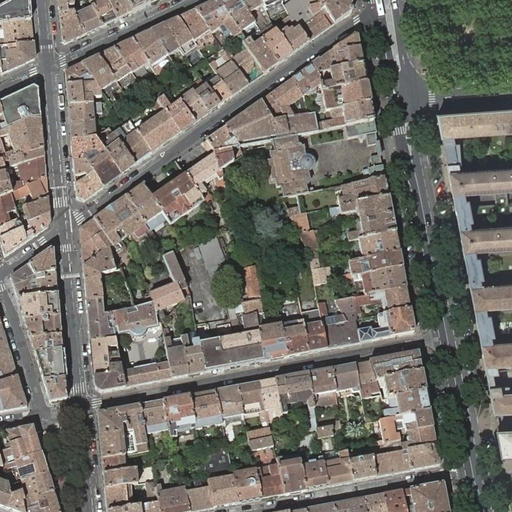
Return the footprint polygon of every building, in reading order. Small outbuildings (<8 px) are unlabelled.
[(26,0),(16,0),(0,9),(0,24),(31,21),(29,1),(26,0)] [(57,0),(59,14),(74,12),(74,9),(74,7),(73,1),(75,0),(57,0)] [(92,8),(102,28),(112,24),(117,21),(106,0),(97,0),(99,3),(92,7),(92,8)] [(106,0),(117,21),(132,14),(125,0),(106,0)] [(125,0),(132,14),(150,6),(146,0),(125,0)] [(242,5),(238,0),(219,0),(218,1),(226,13),(241,33),(247,42),(249,41),(252,39),(246,30),(255,24),(248,15),(242,5)] [(264,8),(259,0),(238,0),(242,5),(248,15),(255,24),(261,33),(269,27),(258,10),(264,8)] [(292,0),(285,5),(289,12),(288,13),(290,17),(296,29),(298,28),(313,17),(310,11),(320,5),(321,12),(324,10),(324,9),(336,0),(292,0)] [(352,12),(350,0),(336,0),(324,9),(324,10),(321,12),(313,17),(298,28),(299,30),(309,43),(335,25),(352,13),(352,12)] [(226,13),(218,1),(195,11),(210,32),(212,34),(219,30),(220,29),(223,27),(227,32),(228,31),(230,35),(233,39),(234,40),(234,39),(241,33),(226,13)] [(75,16),(85,36),(102,28),(92,8),(75,16)] [(210,32),(195,11),(177,19),(191,38),(194,42),(197,47),(199,50),(202,48),(197,40),(205,35),(218,53),(223,50),(222,48),(212,34),(210,32)] [(65,45),(85,36),(75,16),(74,12),(59,14),(62,43),(65,45)] [(292,55),(309,43),(299,30),(298,28),(296,29),(290,17),(283,21),(288,28),(287,29),(280,34),(279,32),(280,31),(278,28),(281,27),(279,24),(273,29),(275,31),(278,35),(292,55)] [(191,38),(177,19),(164,26),(178,46),(180,50),(185,55),(187,53),(197,47),(194,42),(191,38)] [(33,43),(31,21),(0,24),(0,30),(4,30),(6,41),(0,42),(0,46),(17,45),(33,43)] [(178,46),(164,26),(151,32),(167,55),(168,57),(171,56),(180,50),(178,46)] [(227,37),(230,35),(228,31),(227,32),(223,27),(220,29),(221,30),(222,31),(227,37)] [(278,65),(292,55),(278,35),(275,31),(261,41),(278,65)] [(167,55),(151,32),(133,40),(149,64),(150,66),(154,71),(156,75),(162,70),(157,62),(165,56),(165,57),(167,55)] [(248,86),(264,75),(247,51),(243,45),(247,42),(241,33),(234,39),(234,40),(243,53),(234,59),(233,57),(225,46),(222,48),(223,50),(224,52),(231,61),(232,63),(248,86)] [(354,36),(333,51),(333,55),(359,49),(357,37),(354,36)] [(264,75),(278,65),(261,41),(253,47),(251,44),(252,43),(253,42),(253,41),(253,40),(252,40),(252,39),(249,41),(247,42),(243,45),(247,51),(264,75)] [(149,64),(133,40),(114,49),(132,75),(135,80),(137,82),(141,87),(146,84),(143,79),(149,75),(154,71),(150,66),(149,64)] [(1,68),(2,75),(8,72),(35,60),(33,43),(17,45),(0,46),(0,54),(1,61),(1,68)] [(132,75),(114,49),(98,57),(116,82),(120,88),(119,89),(120,90),(126,86),(135,80),(132,75)] [(333,51),(312,66),(318,74),(363,66),(359,49),(333,55),(333,51)] [(232,98),(248,86),(232,63),(231,61),(224,52),(221,55),(228,63),(229,64),(221,70),(217,63),(211,67),(212,69),(216,74),(218,77),(232,98)] [(116,82),(98,57),(81,65),(96,85),(101,93),(105,98),(108,103),(110,106),(117,102),(111,94),(119,89),(120,88),(116,82)] [(96,85),(81,65),(65,72),(66,86),(82,85),(82,86),(91,85),(96,85)] [(297,137),(318,133),(316,126),(314,115),(308,116),(308,115),(301,117),(293,118),(286,108),(300,98),(303,96),(304,98),(307,98),(315,96),(322,94),(318,74),(312,66),(269,96),(280,111),(284,120),(273,122),(267,113),(261,102),(225,127),(231,136),(236,144),(239,148),(272,142),(297,137)] [(366,85),(363,66),(331,72),(333,83),(320,86),(322,94),(366,85)] [(220,106),(232,98),(218,77),(216,74),(214,75),(203,83),(205,86),(220,106)] [(189,86),(186,82),(172,92),(175,96),(186,88),(189,86)] [(208,115),(220,106),(205,86),(203,83),(202,82),(200,83),(191,90),(192,91),(195,94),(208,115)] [(82,85),(66,86),(68,106),(93,105),(92,93),(101,93),(96,85),(91,85),(82,86),(82,85)] [(334,112),(370,105),(366,85),(322,94),(324,104),(325,113),(334,112)] [(194,125),(208,115),(195,94),(192,91),(191,90),(189,86),(186,88),(190,93),(178,101),(178,102),(179,103),(194,125)] [(33,88),(0,103),(0,110),(2,117),(0,117),(0,130),(1,132),(6,130),(7,130),(29,119),(40,119),(37,90),(33,88)] [(157,102),(163,98),(169,94),(166,88),(149,99),(154,105),(157,102)] [(324,104),(322,94),(315,96),(318,115),(325,113),(324,104)] [(269,96),(261,102),(267,113),(273,122),(284,120),(280,111),(269,96)] [(305,102),(304,98),(303,96),(300,98),(303,114),(300,114),(301,117),(308,115),(307,112),(306,108),(305,102)] [(179,135),(194,125),(179,103),(170,108),(163,98),(157,102),(164,113),(179,135)] [(69,123),(94,121),(94,115),(102,114),(101,104),(93,105),(68,106),(69,123)] [(346,127),(374,122),(370,105),(334,112),(336,122),(316,126),(318,133),(346,127)] [(511,109),(437,115),(486,376),(498,375),(497,368),(511,366),(511,393),(511,394),(509,387),(489,388),(494,415),(511,413),(511,431),(497,432),(502,457),(511,456),(511,109)] [(152,155),(179,135),(164,113),(159,116),(142,128),(137,132),(152,155)] [(6,130),(1,132),(0,132),(0,138),(8,136),(14,152),(8,154),(9,159),(15,157),(43,149),(40,119),(29,119),(7,130),(6,130)] [(96,139),(94,121),(69,123),(71,141),(96,139)] [(135,167),(152,155),(137,132),(136,131),(130,122),(124,126),(113,134),(115,138),(118,143),(119,144),(135,167)] [(378,145),(374,122),(346,127),(348,139),(360,137),(360,140),(367,138),(369,147),(378,145)] [(231,150),(239,148),(236,144),(231,136),(225,127),(206,141),(208,144),(214,153),(225,151),(226,157),(232,156),(231,150)] [(121,176),(135,167),(119,144),(118,143),(115,138),(113,134),(109,129),(96,139),(103,149),(105,152),(121,176)] [(303,196),(308,195),(307,191),(306,187),(308,186),(309,185),(309,183),(310,183),(309,173),(310,173),(313,171),(314,169),(315,166),(315,163),(313,159),(311,158),(307,156),(306,156),(304,147),(302,147),(300,146),(298,145),(297,137),(272,142),(274,153),(269,154),(271,161),(267,162),(271,182),(275,182),(276,189),(281,188),(283,200),(303,196)] [(0,161),(1,161),(7,160),(9,159),(8,154),(5,155),(0,139),(0,161)] [(103,149),(96,139),(71,141),(73,162),(86,161),(87,164),(90,162),(88,159),(88,156),(96,153),(103,149)] [(44,157),(43,149),(15,157),(9,159),(7,160),(7,162),(9,169),(15,166),(18,166),(44,157)] [(104,188),(121,176),(105,152),(103,149),(96,153),(88,156),(88,159),(90,162),(87,164),(89,166),(94,173),(104,188)] [(215,176),(219,181),(222,179),(221,172),(233,164),(232,156),(226,157),(225,151),(214,153),(215,156),(185,177),(200,197),(203,203),(208,214),(212,212),(207,205),(211,202),(206,193),(205,194),(200,187),(215,176)] [(46,177),(44,157),(18,166),(19,174),(21,182),(10,186),(12,193),(26,187),(46,177)] [(385,179),(380,157),(371,158),(373,169),(364,171),(366,183),(385,179)] [(75,177),(75,184),(75,185),(94,173),(89,166),(87,164),(86,161),(73,162),(75,177)] [(2,174),(0,174),(0,186),(9,184),(6,173),(2,174)] [(84,202),(104,188),(94,173),(75,185),(77,199),(84,202)] [(48,198),(46,177),(26,187),(12,193),(10,194),(11,197),(19,195),(20,198),(29,194),(33,202),(34,204),(48,198)] [(152,200),(162,214),(166,219),(170,226),(171,225),(203,203),(200,197),(185,177),(152,200)] [(385,179),(366,183),(350,186),(353,197),(345,199),(338,200),(339,208),(340,208),(388,199),(385,179)] [(12,193),(10,186),(9,184),(0,186),(0,198),(10,194),(12,193)] [(142,185),(125,197),(136,211),(145,226),(162,214),(152,200),(151,198),(142,185)] [(353,197),(350,186),(343,188),(345,199),(353,197)] [(10,194),(0,198),(0,228),(9,224),(6,214),(16,210),(11,197),(10,194)] [(109,250),(112,258),(120,253),(120,250),(118,245),(131,236),(135,241),(140,243),(147,237),(145,234),(145,233),(142,228),(145,226),(136,211),(125,197),(94,220),(112,247),(109,250)] [(49,214),(48,198),(34,204),(26,207),(22,208),(25,218),(19,220),(21,225),(21,227),(23,226),(25,229),(29,227),(28,224),(49,214)] [(392,216),(388,199),(340,208),(341,215),(357,212),(359,223),(392,216)] [(298,209),(287,211),(290,218),(300,216),(298,209)] [(9,224),(0,228),(0,244),(4,257),(5,258),(33,238),(48,228),(50,223),(49,214),(28,224),(29,227),(25,229),(23,226),(21,227),(21,225),(19,220),(9,224)] [(162,214),(145,226),(148,231),(150,231),(166,219),(162,214)] [(300,216),(290,218),(299,236),(312,233),(305,215),(300,216)] [(395,234),(392,216),(359,223),(361,233),(339,238),(340,246),(358,242),(395,234)] [(79,230),(83,267),(109,250),(112,247),(94,220),(79,230)] [(148,231),(145,233),(145,234),(147,237),(150,241),(155,237),(150,231),(148,231)] [(312,233),(299,236),(308,253),(316,251),(319,250),(314,236),(313,232),(312,233)] [(399,254),(395,234),(358,242),(363,262),(399,254)] [(216,239),(200,245),(216,290),(233,284),(216,239)] [(155,248),(151,251),(157,259),(162,258),(155,248)] [(50,250),(28,266),(34,277),(55,274),(53,251),(50,250)] [(84,280),(101,281),(100,276),(115,272),(112,258),(109,250),(83,267),(84,280)] [(316,251),(308,253),(309,255),(311,272),(320,270),(316,251)] [(402,268),(399,254),(363,262),(348,265),(350,275),(351,279),(353,278),(402,268)] [(162,258),(174,285),(176,285),(183,302),(190,298),(187,290),(184,281),(172,255),(166,257),(162,258)] [(293,261),(295,272),(303,271),(301,260),(293,261)] [(11,278),(17,300),(34,298),(34,277),(28,266),(11,278)] [(260,296),(255,268),(246,269),(246,270),(244,270),(249,298),(260,296)] [(320,270),(311,272),(314,286),(327,284),(326,280),(325,277),(331,276),(329,268),(320,270)] [(406,290),(402,268),(353,278),(354,284),(362,282),(364,297),(406,290)] [(34,298),(57,295),(55,274),(34,277),(34,298)] [(350,275),(326,280),(327,284),(351,279),(350,275)] [(84,280),(86,302),(102,300),(101,288),(101,281),(84,280)] [(149,295),(153,304),(157,313),(161,311),(183,302),(176,285),(174,285),(149,295)] [(410,311),(406,290),(364,297),(352,299),(354,308),(370,305),(370,303),(381,301),(384,313),(378,314),(378,317),(398,313),(410,311)] [(17,300),(24,321),(59,318),(57,295),(34,298),(17,300)] [(319,311),(326,350),(359,344),(357,333),(355,322),(357,321),(355,314),(354,308),(352,299),(335,302),(343,315),(328,320),(325,304),(318,305),(318,308),(319,311)] [(86,302),(90,342),(115,340),(114,333),(111,314),(104,316),(102,300),(86,302)] [(263,314),(261,302),(242,305),(246,317),(256,315),(263,314)] [(111,314),(114,333),(117,333),(117,335),(129,333),(130,334),(131,335),(131,336),(132,336),(133,336),(133,337),(134,337),(135,337),(136,337),(137,337),(138,337),(139,337),(140,337),(141,336),(142,336),(143,335),(144,335),(145,334),(145,333),(146,333),(146,332),(146,331),(147,330),(147,329),(158,327),(157,321),(159,321),(161,326),(165,321),(161,311),(157,313),(153,304),(134,309),(136,313),(127,316),(126,311),(111,314)] [(301,314),(302,317),(309,354),(326,350),(319,311),(301,314)] [(414,332),(410,311),(398,313),(378,317),(377,317),(379,330),(372,332),(373,341),(413,334),(414,332)] [(265,322),(263,314),(256,315),(260,338),(264,362),(287,358),(281,327),(270,329),(266,330),(265,322)] [(199,345),(205,374),(246,366),(264,362),(260,338),(256,315),(246,317),(243,318),(246,336),(238,338),(236,338),(233,339),(226,340),(219,341),(207,344),(199,345)] [(284,326),(281,327),(287,358),(309,354),(302,317),(297,318),(298,323),(284,326)] [(24,321),(30,340),(61,337),(59,318),(24,321)] [(0,324),(0,354),(9,351),(0,324)] [(357,333),(359,344),(373,341),(372,332),(371,330),(357,333)] [(199,341),(198,335),(187,337),(187,338),(188,344),(199,341)] [(30,340),(35,356),(42,353),(62,351),(61,337),(30,340)] [(187,338),(181,339),(182,345),(188,377),(205,374),(199,345),(199,341),(188,344),(187,338)] [(90,342),(94,378),(101,378),(109,377),(109,368),(120,366),(115,340),(90,342)] [(170,340),(164,341),(168,359),(172,380),(188,377),(182,345),(180,346),(180,350),(172,351),(170,340)] [(0,383),(17,377),(9,351),(0,354),(0,383)] [(35,356),(43,382),(53,381),(65,381),(62,351),(42,353),(35,356)] [(418,353),(369,362),(376,382),(383,380),(421,372),(418,353)] [(165,364),(156,366),(159,382),(172,380),(168,359),(164,360),(165,364)] [(369,362),(355,365),(360,392),(361,401),(380,397),(376,382),(369,362)] [(355,365),(331,369),(336,393),(352,390),(353,393),(360,392),(355,365)] [(101,378),(94,378),(94,385),(94,386),(94,387),(95,388),(96,389),(96,390),(97,390),(97,391),(98,391),(98,392),(99,392),(100,393),(101,393),(102,393),(103,393),(104,393),(105,393),(126,389),(121,372),(121,369),(120,366),(109,368),(109,377),(101,378)] [(135,370),(138,387),(159,382),(156,366),(135,370)] [(121,372),(126,389),(138,387),(135,370),(125,372),(125,368),(121,369),(121,372)] [(331,369),(308,374),(313,403),(317,402),(316,396),(331,393),(333,404),(337,404),(336,393),(331,369)] [(425,392),(421,372),(383,380),(387,400),(389,400),(402,397),(425,392)] [(308,374),(275,380),(282,419),(283,424),(289,423),(285,404),(307,399),(309,411),(310,411),(314,410),(313,403),(308,374)] [(0,383),(0,413),(27,408),(17,377),(0,383)] [(275,380),(260,383),(263,397),(265,411),(266,417),(267,422),(268,424),(280,422),(279,420),(282,419),(275,380)] [(53,381),(43,382),(50,404),(66,400),(65,381),(53,381)] [(260,383),(238,388),(243,415),(247,415),(260,412),(263,424),(267,422),(266,417),(265,411),(263,397),(260,383)] [(238,388),(215,392),(219,407),(222,426),(222,427),(226,426),(225,419),(241,416),(241,421),(244,421),(243,415),(238,388)] [(215,392),(189,397),(195,427),(196,430),(203,429),(202,421),(215,419),(217,427),(222,426),(219,407),(215,392)] [(384,412),(385,420),(392,419),(393,419),(400,418),(429,412),(425,392),(402,397),(389,400),(391,410),(384,412)] [(189,397),(162,402),(168,432),(170,440),(173,440),(173,441),(178,440),(177,437),(176,431),(191,428),(191,431),(196,430),(195,427),(189,397)] [(162,402),(140,406),(144,434),(145,436),(151,435),(151,434),(163,432),(164,433),(168,432),(162,402)] [(144,434),(140,406),(97,414),(102,460),(119,458),(127,456),(131,456),(148,453),(145,436),(144,434)] [(408,434),(432,429),(429,412),(400,418),(393,419),(392,419),(385,420),(379,421),(383,442),(378,443),(378,446),(400,442),(399,435),(394,436),(392,424),(402,422),(404,434),(408,434)] [(202,421),(203,429),(217,427),(215,419),(202,421)] [(399,435),(404,434),(402,422),(392,424),(394,436),(399,435)] [(15,462),(41,454),(33,427),(6,432),(10,448),(0,450),(0,459),(2,466),(15,462)] [(329,427),(316,430),(318,440),(334,437),(332,431),(333,431),(332,427),(329,427)] [(436,446),(432,429),(408,434),(399,435),(400,442),(402,453),(407,452),(436,446)] [(247,435),(249,443),(271,438),(270,434),(269,431),(247,435)] [(271,438),(249,443),(251,453),(273,448),(271,438)] [(400,442),(378,446),(370,448),(371,454),(372,459),(378,458),(377,452),(388,450),(389,456),(402,453),(400,442)] [(439,466),(436,446),(407,452),(410,472),(439,466)] [(358,459),(357,450),(347,452),(349,463),(353,462),(352,460),(358,459)] [(326,456),(322,457),(328,487),(353,483),(349,463),(347,452),(338,454),(340,460),(334,461),(333,455),(326,456)] [(407,452),(402,453),(389,456),(378,458),(372,459),(375,478),(410,472),(407,452)] [(34,478),(47,474),(41,454),(15,462),(16,467),(20,478),(22,482),(34,478)] [(119,458),(102,460),(103,475),(121,472),(129,471),(127,456),(119,458)] [(300,462),(299,456),(282,459),(283,465),(300,463),(300,462)] [(300,463),(306,491),(328,487),(322,457),(318,458),(319,463),(305,466),(304,461),(300,462),(300,463)] [(282,459),(276,460),(278,466),(284,496),(306,491),(300,463),(283,465),(282,459)] [(349,463),(353,483),(375,478),(372,459),(353,462),(349,463)] [(3,471),(16,467),(15,462),(2,466),(3,468),(3,471)] [(262,500),(284,496),(278,466),(269,468),(271,478),(261,480),(259,470),(255,470),(256,471),(262,500)] [(235,472),(232,473),(239,504),(262,500),(256,471),(255,470),(255,469),(251,469),(252,474),(236,477),(235,472)] [(121,472),(103,475),(104,490),(130,486),(138,485),(136,470),(129,471),(121,472)] [(22,493),(24,502),(40,497),(53,493),(47,474),(34,478),(22,482),(23,487),(24,492),(22,493)] [(209,490),(213,509),(239,504),(233,477),(208,482),(209,490)] [(16,484),(22,482),(20,478),(7,483),(8,485),(8,487),(16,484)] [(0,507),(8,510),(12,500),(11,497),(8,487),(8,485),(0,482),(0,507)] [(196,492),(186,494),(189,511),(197,511),(213,509),(209,490),(201,491),(200,482),(194,483),(196,492)] [(157,487),(156,483),(145,484),(148,505),(158,504),(155,489),(157,489),(157,487)] [(442,484),(402,492),(406,511),(448,511),(443,485),(442,484)] [(130,486),(104,490),(106,511),(113,511),(132,509),(130,486)] [(189,511),(186,494),(185,488),(161,493),(160,486),(157,487),(157,489),(155,489),(158,504),(160,511),(189,511)] [(406,511),(402,492),(383,495),(386,511),(406,511)] [(22,502),(24,502),(22,493),(11,497),(12,500),(8,510),(13,511),(24,511),(22,502)] [(59,511),(53,493),(40,497),(44,510),(44,511),(59,511)] [(386,511),(383,495),(363,499),(365,511),(386,511)] [(40,497),(24,502),(22,502),(24,511),(44,511),(44,510),(40,497)] [(365,511),(363,499),(333,505),(335,511),(365,511)]
